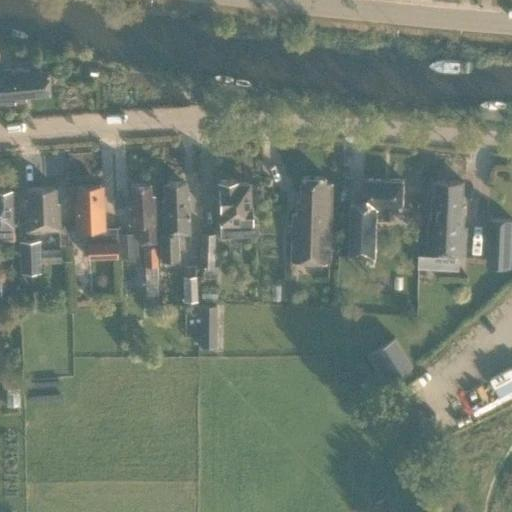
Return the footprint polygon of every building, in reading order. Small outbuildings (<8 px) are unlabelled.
[(39,70),(39,65),(0,67),(0,102),(14,101),(14,98),(25,98),(25,95),(49,93),(47,70),(39,70)] [(292,260),(330,262),(333,182),(327,182),(327,176),(303,175),(302,198),(299,198),(299,212),(294,212),(292,260)] [(391,207),(403,207),(404,178),(366,177),(365,201),(351,200),(349,256),(376,257),(378,218),(390,218),(391,207)] [(237,178),(218,179),(220,235),(257,234),(257,222),(252,222),(251,204),(250,204),(249,181),(237,181),(237,178)] [(183,196),(183,180),(166,181),(166,197),(162,198),(164,232),(160,232),(161,259),(178,258),(177,232),(189,231),(188,196),(183,196)] [(430,217),(428,253),(460,256),(466,256),(467,226),(464,226),(465,204),(463,204),(464,180),(436,180),(435,198),(433,198),(432,217),(430,217)] [(150,193),(150,182),(131,183),(131,205),(128,205),(129,222),(139,221),(140,241),(156,241),(154,193),(150,193)] [(104,226),(102,184),(77,185),(77,203),(74,203),(75,228),(85,228),(87,256),(118,255),(117,232),(116,225),(104,226)] [(56,201),(55,186),(27,187),(28,198),(25,198),(26,230),(58,229),(59,229),(58,201),(56,201)] [(0,237),(12,237),(10,188),(0,188),(0,237)] [(511,217),(490,216),(487,264),(511,265),(511,217)] [(58,229),(59,246),(67,245),(66,228),(59,229),(58,229)] [(136,231),(117,232),(118,255),(137,254),(136,231)] [(200,263),(213,264),(214,232),(201,232),(200,263)] [(19,238),(20,271),(40,270),(39,238),(19,238)] [(157,265),(156,245),(144,245),(145,293),(146,316),(158,315),(157,293),(158,293),(157,265)] [(41,247),(41,261),(61,260),(61,247),(41,247)] [(182,274),(183,299),(196,298),(195,274),(182,274)] [(20,315),(19,294),(8,295),(9,316),(20,315)] [(200,305),(199,345),(216,345),(216,305),(200,305)] [(379,366),(395,380),(411,363),(395,349),(379,366)]
